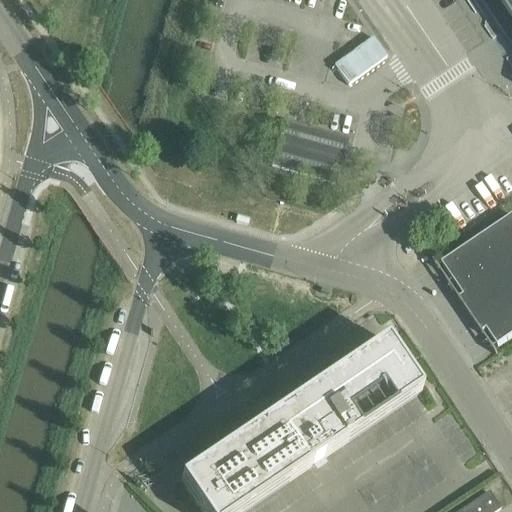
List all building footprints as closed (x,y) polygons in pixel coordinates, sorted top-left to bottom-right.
[(511,0),(496,0),(511,23),(511,0)] [(372,39),(334,67),(349,87),(387,59),(372,39)] [(336,186),(348,139),(284,121),(271,168),(336,186)] [(464,298),(460,300),(434,263),(433,263),(496,356),(497,356),(483,334),(487,331),(498,348),(511,338),(511,217),(442,265),(464,298)] [(423,245),(430,255),(442,247),(436,237),(423,245)] [(296,404),(181,482),(200,511),(245,511),(421,393),(387,342),(296,404)] [(464,511),(498,511),(501,511),(490,495),(464,511)]
